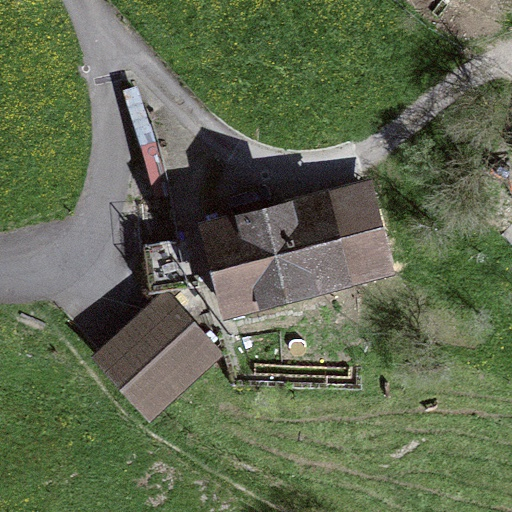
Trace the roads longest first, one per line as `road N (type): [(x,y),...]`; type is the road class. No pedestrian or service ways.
road 1 (track): [(92,12),(240,147),(293,163),(356,163),(488,65),(511,60)]
road 2 (residential): [(0,273),(32,282),(105,236),(122,116),(85,0)]
